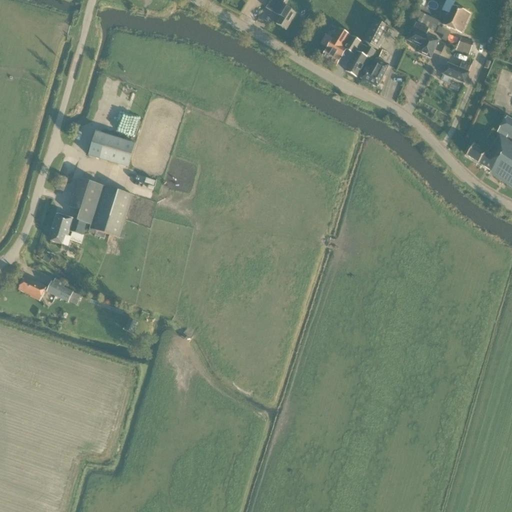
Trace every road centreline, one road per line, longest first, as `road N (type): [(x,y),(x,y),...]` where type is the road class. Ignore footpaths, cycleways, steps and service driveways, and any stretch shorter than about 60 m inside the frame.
road 1 (unclassified): [(511,209),(483,192),(422,131),(194,0)]
road 2 (unclassified): [(0,266),(26,231),(93,0)]
road 3 (track): [(511,313),(454,511)]
